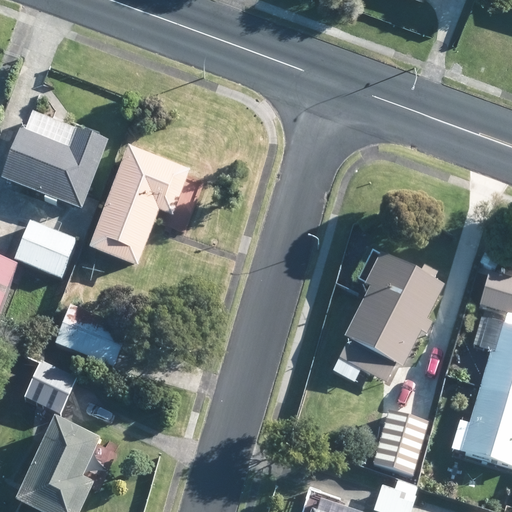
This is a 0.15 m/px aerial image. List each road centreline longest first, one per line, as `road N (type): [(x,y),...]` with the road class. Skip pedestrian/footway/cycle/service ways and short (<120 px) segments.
road 1 (residential): [(207,511),(333,82)]
road 2 (tertiary): [(106,0),(333,82)]
road 3 (tertiary): [(333,82),(511,147)]
